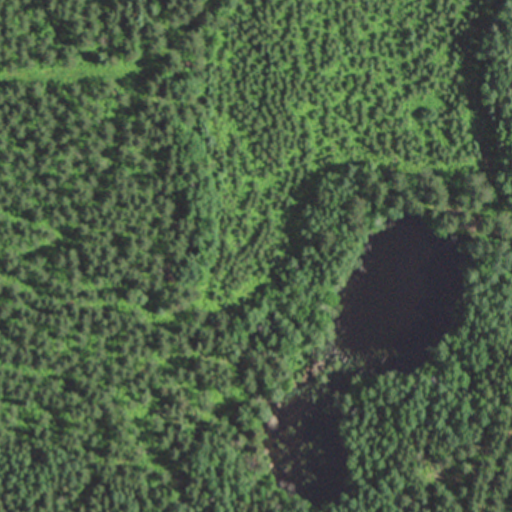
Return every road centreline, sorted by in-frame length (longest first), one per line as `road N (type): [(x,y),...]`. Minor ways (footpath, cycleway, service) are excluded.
road 1 (track): [(511,477),(496,170),(473,89),(493,0)]
road 2 (track): [(205,0),(156,52),(127,66),(0,70)]
